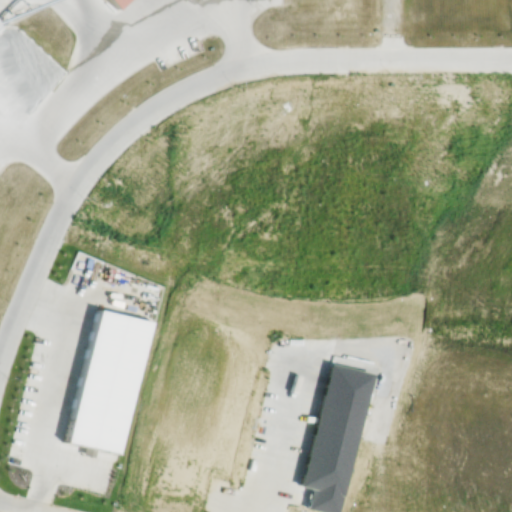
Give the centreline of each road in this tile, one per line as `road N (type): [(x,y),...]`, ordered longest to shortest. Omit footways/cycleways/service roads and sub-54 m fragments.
road 1 (residential): [(0,361),(83,182),(125,139),(199,88)]
road 2 (residential): [(199,88),(264,66),(511,61)]
